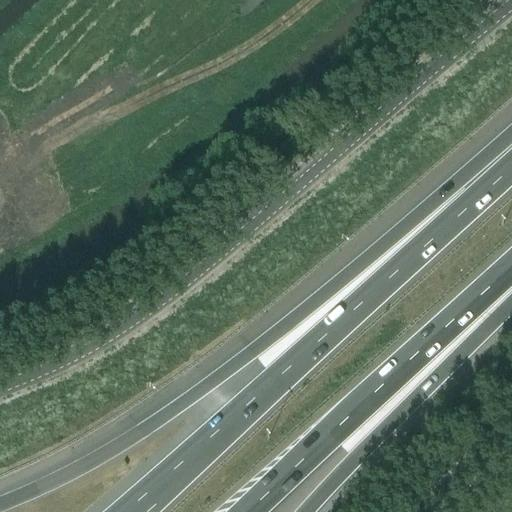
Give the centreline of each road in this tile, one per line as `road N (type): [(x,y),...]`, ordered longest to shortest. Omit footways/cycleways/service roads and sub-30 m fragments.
road 1 (unclassified): [(0,387),(79,354),(176,288),(511,4)]
road 2 (motorway): [(511,133),(253,350),(98,463),(0,509)]
road 3 (motorway): [(511,167),(136,511)]
road 4 (motorway): [(244,511),(511,268)]
road 5 (motorway): [(313,511),(511,306)]
road 6 (unclassified): [(427,511),(511,427)]
